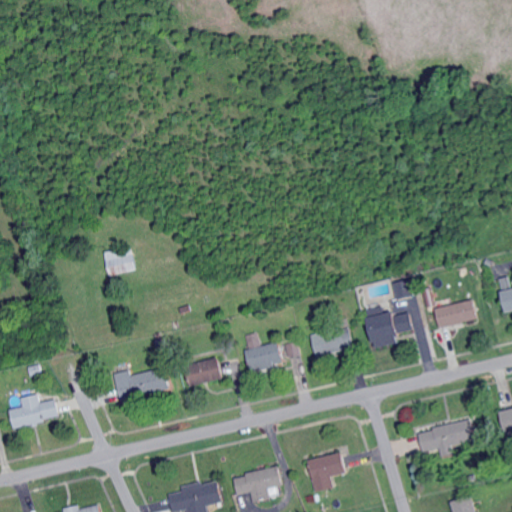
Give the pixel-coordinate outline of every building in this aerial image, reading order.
[(109,251),(115,275),(142,269),(137,245),(109,251)] [(511,309),(511,280),(510,277),(501,278),(506,300),(507,300),(509,310),(511,309)] [(400,298),(417,296),(415,279),(397,281),(400,298)] [(431,307),(438,305),(435,291),(427,292),(431,307)] [(439,307),(443,327),(482,320),(479,300),(439,307)] [(407,344),(405,332),(418,330),(416,312),(374,316),(378,347),(407,344)] [(319,356),(357,346),(352,326),(313,336),(319,356)] [(284,341),(265,345),(262,331),(249,334),(252,348),(249,349),(255,371),(289,362),(284,341)] [(304,353),(299,339),(287,343),(292,357),(304,353)] [(194,365),(199,385),(229,377),(223,357),(194,365)] [(176,388),(171,367),(135,375),(135,373),(118,377),(123,400),(176,388)] [(15,409),(18,427),(62,419),(59,399),(44,402),(43,394),(25,397),(27,406),(15,409)] [(421,429),(426,451),(441,448),(443,456),(456,453),(454,445),(478,439),(473,417),(421,429)] [(320,491),(339,487),(337,476),(352,472),(347,452),(313,460),(320,491)] [(237,476),(241,495),(255,492),(257,501),(275,498),(273,488),(288,485),(284,466),(237,476)] [(174,493),(177,511),(191,509),(192,511),(213,511),(212,505),(229,501),(224,479),(186,486),(186,491),(174,493)] [(481,511),(477,495),(455,501),(458,511),(481,511)]
